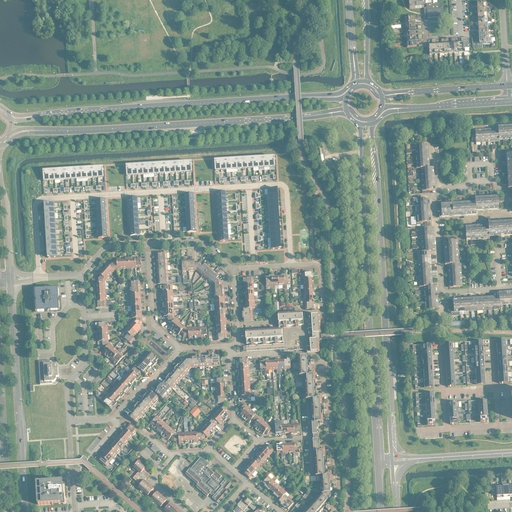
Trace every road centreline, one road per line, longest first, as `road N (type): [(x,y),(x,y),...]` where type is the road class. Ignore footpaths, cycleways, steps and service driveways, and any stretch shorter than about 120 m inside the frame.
road 1 (secondary): [(359,123),(378,460)]
road 2 (secondary): [(393,456),(373,122)]
road 3 (secondary): [(30,129),(315,114)]
road 4 (secondary): [(312,96),(31,115)]
road 5 (secondary): [(28,511),(14,278)]
road 6 (residential): [(292,264),(323,269),(325,309),(325,324),(306,328),(296,353)]
road 7 (secondary): [(0,385),(7,511)]
road 8 (residential): [(292,264),(287,186),(246,184)]
